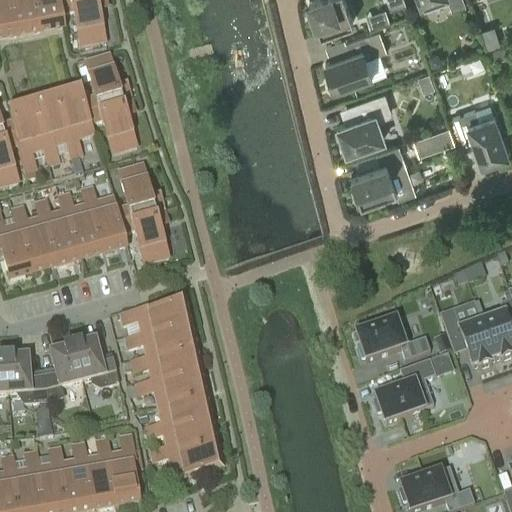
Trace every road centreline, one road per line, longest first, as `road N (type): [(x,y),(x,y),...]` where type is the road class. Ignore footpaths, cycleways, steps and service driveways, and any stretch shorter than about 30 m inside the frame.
road 1 (residential): [(511,181),(343,242),(282,0)]
road 2 (residential): [(0,327),(135,296)]
road 3 (residential): [(372,472),(383,461),(492,423)]
